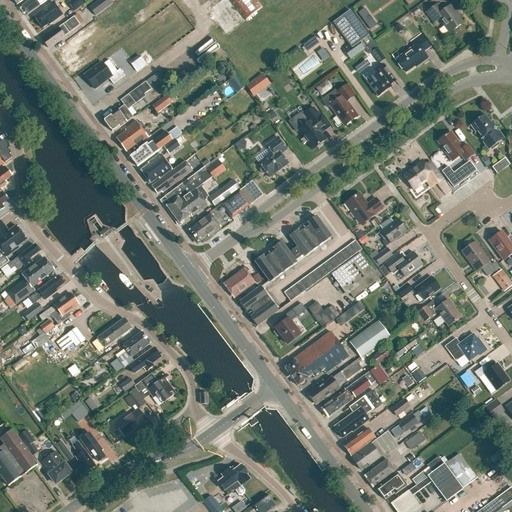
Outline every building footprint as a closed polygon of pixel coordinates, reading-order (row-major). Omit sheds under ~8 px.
[(30,0),(31,0),(21,7),(27,15),(47,0),(30,0)] [(81,0),(71,0),(67,3),(74,12),(84,4),(81,0)] [(94,18),(111,5),(107,0),(104,0),(97,6),(99,8),(91,14),(94,18)] [(244,21),(227,0),(223,0),(209,11),(227,35),(244,21)] [(263,7),(257,0),(229,0),(245,21),(263,7)] [(42,29),(49,24),(50,25),(63,15),(53,2),(33,17),(42,29)] [(455,12),(456,12),(451,5),(443,11),(438,4),(426,13),(434,23),(439,19),(449,33),(463,23),(455,12)] [(358,13),(363,19),(369,14),(365,9),(358,13)] [(368,35),(350,11),(334,23),(352,47),(368,35)] [(74,17),(42,40),(48,49),(80,25),(74,17)] [(367,24),(371,30),(377,25),(373,20),(367,24)] [(397,34),(403,30),(398,24),(393,28),(397,34)] [(419,63),(419,64),(427,58),(423,52),(430,47),(421,35),(411,42),(414,47),(397,59),(406,72),(419,63)] [(303,45),(308,52),(319,44),(314,37),(303,45)] [(218,52),(213,44),(207,48),(213,56),(218,52)] [(386,61),(374,44),(367,49),(371,55),(372,54),(380,65),(386,61)] [(102,63),(85,76),(94,89),(108,78),(113,85),(124,76),(120,70),(112,76),(102,63)] [(374,74),(371,70),(362,76),(378,97),(392,87),(390,85),(396,81),(383,64),(375,70),(376,72),(374,74)] [(124,105),(104,120),(104,122),(110,130),(111,130),(112,132),(119,127),(120,128),(133,118),(128,110),(146,96),(144,94),(151,89),(149,86),(164,76),(160,71),(145,82),(120,100),(124,105)] [(234,84),(239,81),(236,76),(231,79),(234,84)] [(256,93),(268,84),(262,76),(251,84),(256,93)] [(355,95),(348,84),(337,93),(335,90),(321,100),(327,109),(330,107),(344,127),(358,116),(347,101),(355,95)] [(166,96),(151,107),(157,115),(172,104),(166,96)] [(318,115),(313,108),(291,125),(296,132),(299,130),(313,149),(326,140),(321,134),(331,127),(321,113),(318,115)] [(271,121),(277,117),(273,111),(267,115),(271,121)] [(485,114),(471,124),(480,136),(480,140),(484,141),(482,143),(488,151),(505,138),(500,131),(494,130),(496,127),(491,126),(489,123),(491,122),(485,114)] [(136,145),(136,146),(150,136),(141,123),(139,124),(137,122),(125,130),(126,132),(116,139),(126,152),(136,145)] [(171,122),(164,126),(167,132),(174,128),(171,122)] [(181,134),(177,127),(168,134),(172,141),(175,139),(181,134)] [(163,147),(172,141),(168,134),(166,131),(151,142),(151,143),(148,145),(146,143),(139,149),(139,150),(130,157),(137,167),(158,152),(158,151),(163,147)] [(452,162),(461,155),(465,162),(474,155),(467,145),(463,148),(451,132),(438,142),(452,162)] [(281,154),(287,150),(278,137),(266,145),(271,153),(258,163),(262,168),(260,169),(260,171),(262,174),(264,174),(266,173),(269,178),(276,173),(276,174),(283,169),(282,169),(289,164),(281,154)] [(172,141),(163,147),(169,155),(180,147),(175,139),(172,141)] [(244,149),(246,141),(238,139),(237,147),(244,149)] [(0,166),(5,163),(12,158),(9,155),(11,154),(8,150),(9,149),(8,145),(7,143),(3,141),(0,143),(0,166)] [(159,177),(171,168),(161,154),(148,164),(149,165),(141,171),(149,182),(158,176),(159,177)] [(488,161),(489,160),(485,155),(480,159),(484,164),(488,161)] [(492,167),(497,174),(510,164),(505,157),(492,167)] [(205,167),(204,167),(164,197),(169,204),(166,206),(179,224),(190,216),(192,217),(208,205),(205,201),(207,200),(206,198),(209,196),(201,186),(212,178),(213,179),(226,170),(221,164),(218,160),(206,169),(205,167)] [(442,179),(431,163),(426,166),(422,161),(403,175),(414,190),(426,181),(431,188),(442,179)] [(449,165),(441,170),(453,187),(476,171),(470,161),(453,172),(449,165)] [(162,194),(192,172),(186,162),(152,187),(157,195),(161,192),(162,194)] [(0,188),(1,187),(3,187),(5,186),(6,184),(7,183),(5,181),(12,176),(5,167),(0,170),(0,188)] [(240,189),(234,180),(208,198),(215,207),(240,189)] [(252,182),(221,205),(232,219),(262,196),(252,182)] [(8,200),(3,193),(0,195),(0,211),(4,208),(2,205),(8,200)] [(359,193),(345,204),(361,226),(375,215),(375,214),(383,208),(376,198),(367,204),(359,193)] [(216,221),(220,218),(214,209),(204,217),(205,218),(189,231),(198,242),(207,235),(208,237),(221,228),(216,221)] [(282,242),(255,261),(270,283),(297,263),(296,261),(303,255),(305,257),(332,237),(316,216),(289,236),(296,245),(289,251),(282,242)] [(390,244),(391,244),(407,232),(398,219),(381,231),(387,239),(382,242),(386,247),(390,244)] [(17,246),(27,240),(16,226),(9,231),(1,221),(0,221),(0,250),(5,258),(18,248),(17,246)] [(99,234),(103,239),(111,233),(107,228),(99,234)] [(511,255),(511,245),(502,231),(488,241),(504,261),(511,255)] [(363,246),(368,242),(364,236),(359,240),(363,246)] [(355,241),(350,245),(356,254),(361,250),(355,241)] [(487,277),(499,268),(495,262),(492,265),(476,244),(463,254),(476,272),(481,268),(487,277)] [(34,245),(7,265),(11,270),(15,267),(17,270),(24,265),(25,267),(32,262),(30,259),(39,252),(34,245)] [(356,254),(350,245),(344,249),(350,258),(356,254)] [(369,256),(377,267),(392,256),(387,248),(379,254),(376,251),(369,256)] [(350,258),(344,249),(339,253),(345,262),(350,258)] [(399,254),(385,264),(392,274),(398,269),(404,277),(422,264),(414,252),(403,260),(399,254)] [(359,253),(330,275),(346,297),(350,294),(353,298),(379,280),(359,253)] [(345,262),(339,253),(333,257),(340,266),(345,262)] [(340,266),(333,257),(328,261),(334,270),(340,266)] [(41,270),(49,264),(45,258),(22,275),(25,280),(17,285),(20,289),(28,283),(27,281),(30,279),(29,277),(37,271),(36,270),(39,267),(41,270)] [(334,270),(328,261),(322,265),(329,274),(334,270)] [(6,300),(4,301),(10,309),(35,291),(32,288),(54,271),(49,264),(41,270),(39,267),(36,270),(37,271),(29,277),(30,279),(27,281),(28,283),(20,289),(17,285),(7,293),(9,297),(6,299),(6,300)] [(329,274),(322,265),(317,269),(323,278),(329,274)] [(247,272),(249,271),(247,267),(224,284),(230,293),(233,291),(237,296),(255,283),(247,272)] [(323,278),(317,269),(311,273),(318,282),(323,278)] [(318,282),(311,273),(306,277),(312,286),(318,282)] [(257,284),(262,280),(258,274),(253,278),(257,284)] [(58,276),(28,298),(33,305),(43,297),(45,300),(57,291),(56,290),(64,284),(58,276)] [(312,286),(306,277),(300,281),(307,290),(312,286)] [(497,284),(504,293),(511,286),(511,284),(506,277),(497,284)] [(424,301),(440,290),(431,278),(415,289),(424,301)] [(307,290),(300,281),(295,285),(301,294),(307,290)] [(401,300),(413,291),(407,283),(395,291),(401,300)] [(301,294),(295,285),(289,289),(296,298),(301,294)] [(257,326),(279,311),(261,287),(240,302),(257,326)] [(296,298),(289,289),(284,293),(290,302),(296,298)] [(65,305),(74,298),(70,293),(39,316),(42,321),(57,309),(59,312),(66,307),(65,305)] [(511,304),(511,294),(503,303),(508,308),(511,304)] [(71,316),(69,313),(79,305),(74,298),(65,305),(66,307),(59,312),(57,309),(42,321),(51,315),(58,325),(71,316)] [(448,328),(461,318),(448,301),(438,308),(433,302),(413,317),(420,326),(438,314),(448,328)] [(38,303),(25,313),(30,320),(43,310),(38,303)] [(279,321),(281,324),(276,329),(287,344),(300,335),(291,322),(306,310),(301,304),(279,321)] [(359,313),(354,306),(348,311),(353,318),(359,313)] [(413,316),(418,311),(414,306),(409,310),(413,316)] [(335,319),(328,308),(318,315),(325,326),(335,319)] [(105,348),(131,329),(124,318),(97,338),(105,348)] [(49,320),(40,327),(45,334),(54,327),(49,320)] [(361,358),(390,337),(379,322),(350,343),(361,358)] [(85,341),(76,328),(56,342),(63,351),(73,344),(76,348),(85,341)] [(359,329),(347,337),(349,340),(361,332),(359,329)] [(15,339),(20,335),(17,331),(12,335),(15,339)] [(110,364),(116,373),(134,360),(132,358),(151,344),(142,332),(122,346),(127,352),(110,364)] [(325,355),(339,344),(330,332),(294,359),(295,361),(285,368),(292,377),(324,354),(325,355)] [(49,340),(44,334),(31,343),(36,349),(49,340)] [(479,356),(486,350),(481,343),(480,344),(473,334),(459,344),(455,339),(445,347),(456,362),(464,355),(469,362),(478,355),(479,356)] [(407,351),(417,344),(414,339),(404,346),(407,351)] [(325,374),(349,357),(339,344),(325,355),(324,354),(292,377),(298,386),(312,376),(314,378),(323,371),(325,374)] [(417,356),(423,351),(418,345),(411,350),(417,356)] [(128,366),(134,374),(144,368),(146,372),(154,366),(152,364),(161,357),(154,347),(128,366)] [(377,365),(389,356),(384,349),(372,358),(377,365)] [(404,350),(394,357),(398,362),(408,355),(404,350)] [(322,388),(310,397),(316,404),(323,398),(324,399),(339,389),(336,385),(345,379),(346,381),(362,369),(356,361),(321,387),(322,388)] [(74,365),(68,369),(72,376),(79,372),(74,365)] [(379,365),(333,399),(334,400),(325,406),(322,408),(328,417),(329,417),(329,416),(352,400),(351,398),(353,396),(355,398),(371,386),(371,385),(376,381),(380,386),(389,379),(379,365)] [(487,371),(483,367),(473,374),(478,379),(484,375),(496,391),(508,382),(495,365),(494,366),(487,371)] [(418,383),(426,378),(418,368),(411,373),(418,383)] [(457,376),(468,390),(479,381),(468,368),(457,376)] [(162,404),(176,394),(165,379),(169,376),(168,374),(158,382),(152,373),(134,387),(139,393),(145,388),(153,398),(156,396),(162,404)] [(129,378),(119,386),(124,393),(135,385),(129,378)] [(129,393),(140,407),(146,403),(135,388),(129,393)] [(339,433),(343,438),(358,427),(359,428),(369,420),(365,415),(373,409),(374,411),(383,404),(372,390),(349,407),(353,413),(334,427),(336,429),(335,430),(337,433),(339,433)] [(404,399),(391,409),(396,417),(410,407),(404,399)] [(493,419),(504,411),(496,400),(485,408),(493,419)] [(89,414),(79,402),(68,410),(78,423),(89,414)] [(89,407),(92,412),(97,408),(94,403),(89,407)] [(144,425),(144,423),(147,420),(138,409),(116,425),(125,437),(140,426),(141,427),(142,427),(143,426),(144,425)] [(412,415),(399,424),(400,426),(393,430),(397,436),(404,431),(405,433),(418,423),(423,419),(418,411),(412,415)] [(351,456),(375,439),(368,429),(344,446),(351,456)] [(32,457),(17,437),(12,430),(0,438),(4,444),(0,447),(0,448),(21,477),(38,465),(32,457)] [(35,442),(27,430),(18,437),(33,456),(39,452),(32,443),(35,442)] [(105,460),(105,457),(106,457),(102,452),(103,451),(90,432),(80,439),(92,456),(93,455),(99,462),(101,462),(105,460)] [(387,432),(377,439),(388,454),(398,447),(387,432)] [(411,451),(423,442),(418,434),(405,443),(411,451)] [(73,458),(61,442),(56,445),(68,462),(73,458)] [(96,466),(78,442),(72,446),(79,455),(75,457),(87,473),(96,466)] [(371,443),(351,458),(359,469),(367,464),(369,466),(381,457),(371,443)] [(21,477),(0,448),(0,474),(8,486),(21,477)] [(50,473),(49,474),(56,484),(58,483),(62,481),(62,480),(71,473),(56,452),(42,462),(50,473)] [(446,501),(477,478),(459,454),(445,464),(427,477),(416,485),(391,504),(397,511),(416,511),(421,508),(412,496),(431,482),(446,501)] [(427,476),(427,477),(445,464),(439,457),(428,466),(429,467),(412,480),(415,485),(427,476)] [(373,488),(395,471),(387,460),(365,476),(373,488)] [(245,490),(242,485),(250,479),(246,475),(247,474),(246,473),(246,469),(244,467),(241,466),(232,472),(230,469),(221,475),(224,478),(218,482),(224,490),(225,490),(229,495),(235,490),(239,495),(242,495),(245,493),(245,490)] [(408,485),(399,474),(401,473),(400,471),(377,488),(385,500),(394,493),(395,495),(408,485)] [(511,488),(511,487),(477,511),(496,511),(511,500),(511,488)] [(267,511),(276,506),(267,494),(243,511),(257,511),(258,511),(257,511),(267,511)] [(211,496),(202,502),(210,511),(220,511),(222,510),(211,496)] [(242,501),(231,508),(234,511),(239,511),(246,508),(242,501)]
